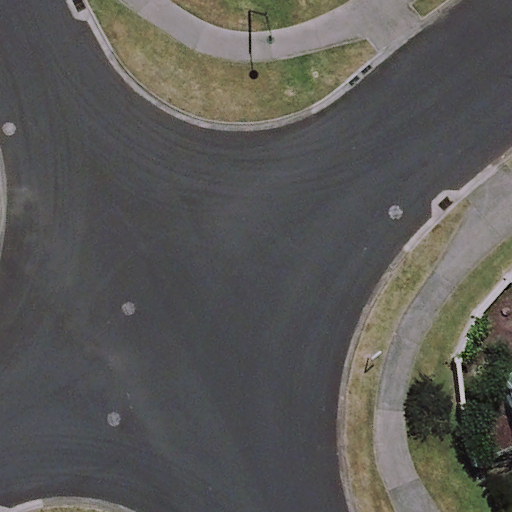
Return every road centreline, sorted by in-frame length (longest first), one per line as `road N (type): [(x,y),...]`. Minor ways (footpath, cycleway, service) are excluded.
road 1 (residential): [(511,56),(160,313)]
road 2 (residential): [(160,313),(1,0)]
road 3 (residential): [(260,511),(160,313)]
road 4 (residential): [(0,415),(160,313)]
